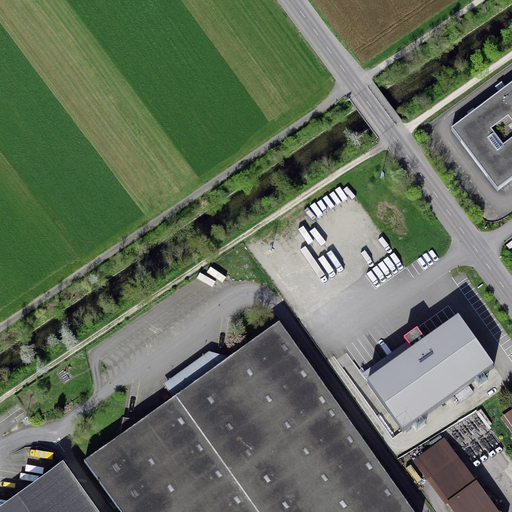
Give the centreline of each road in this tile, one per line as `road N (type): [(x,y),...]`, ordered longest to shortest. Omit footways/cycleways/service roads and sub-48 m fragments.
road 1 (track): [(0,402),(511,54)]
road 2 (track): [(0,327),(479,0)]
road 3 (secondary): [(291,0),(511,301)]
road 4 (unknown): [(45,412),(114,511)]
